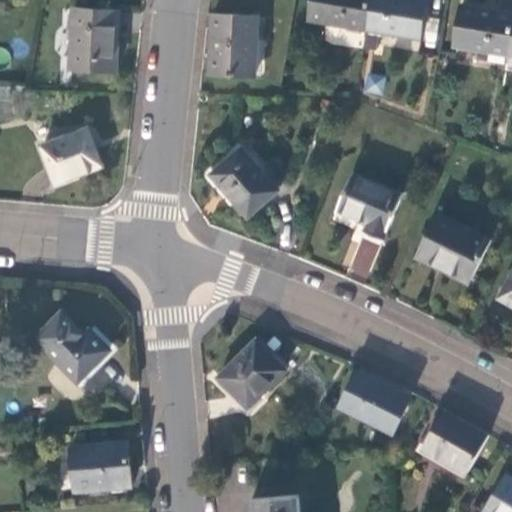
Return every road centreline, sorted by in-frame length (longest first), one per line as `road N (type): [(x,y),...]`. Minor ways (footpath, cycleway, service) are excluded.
road 1 (residential): [(163,254),(305,301),(511,402)]
road 2 (residential): [(163,254),(185,511)]
road 3 (residential): [(176,0),(155,212),(163,254)]
road 4 (residential): [(0,233),(107,240),(163,254)]
